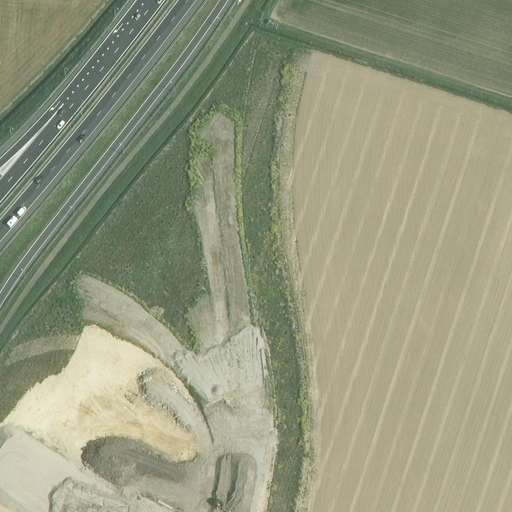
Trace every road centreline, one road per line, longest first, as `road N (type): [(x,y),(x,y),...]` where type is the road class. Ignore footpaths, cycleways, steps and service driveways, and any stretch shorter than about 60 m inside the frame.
road 1 (motorway): [(248,511),(257,448),(230,266),(221,109),(240,0)]
road 2 (motorway): [(0,304),(222,0)]
road 3 (motorway): [(0,310),(68,300),(138,332),(170,357),(205,405),(224,451),(228,494),(221,511)]
road 4 (motorway): [(0,229),(187,0)]
road 5 (motorway): [(155,0),(69,108)]
